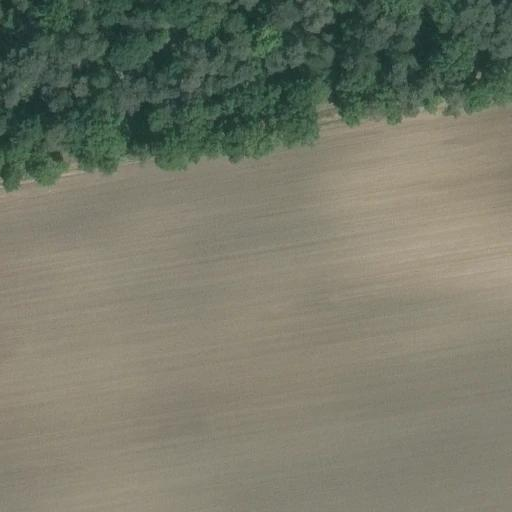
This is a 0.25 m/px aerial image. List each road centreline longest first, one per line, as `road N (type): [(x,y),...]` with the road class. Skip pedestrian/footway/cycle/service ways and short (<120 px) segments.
road 1 (track): [(511,69),(146,121)]
road 2 (track): [(146,121),(0,151)]
